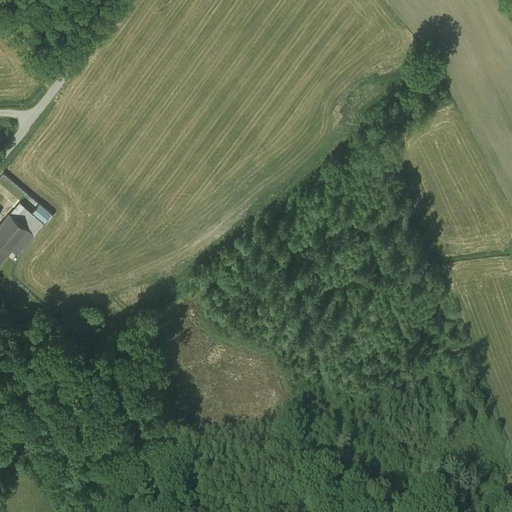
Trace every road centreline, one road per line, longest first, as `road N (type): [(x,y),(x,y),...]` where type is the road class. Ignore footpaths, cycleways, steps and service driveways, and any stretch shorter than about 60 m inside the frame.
road 1 (track): [(466,511),(366,221)]
road 2 (unclassified): [(35,115),(122,0)]
